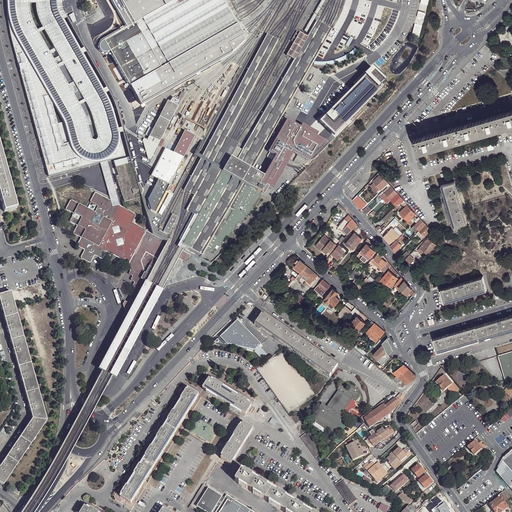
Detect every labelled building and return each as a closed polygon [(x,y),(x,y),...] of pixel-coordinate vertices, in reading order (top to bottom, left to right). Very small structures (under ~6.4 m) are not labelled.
[(60,19),(56,0),(31,0),(33,9),(43,8),(58,19),(55,19),(57,27),(47,29),(51,32),(49,35),(56,33),(57,38),(51,40),(52,40),(49,44),(55,43),(56,47),(60,43),(60,47),(65,40),(63,30),(57,25),(56,19),(60,19)] [(222,0),(113,0),(128,26),(106,38),(102,41),(100,43),(100,46),(101,48),(103,50),(105,51),(109,51),(112,49),(135,91),(241,32),(240,29),(235,21),(232,16),(229,11),(225,4),(222,0)] [(335,51),(343,55),(353,36),(362,40),(369,27),(380,5),(374,2),(368,12),(360,9),(363,3),(358,0),(353,0),(327,54),(333,57),(335,51)] [(249,171),(332,29),(328,27),(324,25),(319,22),(316,20),(307,36),(303,34),(297,31),(291,41),(294,42),(286,55),(290,57),(294,59),(242,151),(237,147),(239,143),(235,142),(233,141),(230,139),(226,137),(278,40),(275,38),(270,36),(267,34),(201,157),(184,190),(187,192),(192,195),(194,196),(186,211),(190,213),(194,215),(196,216),(198,217),(182,247),(192,252),(200,257),(241,185),(249,171)] [(241,32),(135,91),(143,103),(232,51),(245,38),(243,36),(241,32)] [(48,49),(72,157),(89,153),(90,157),(96,155),(74,58),(65,60),(64,58),(61,59),(60,54),(58,46),(48,49)] [(311,91),(322,72),(311,65),(300,85),(305,88),(303,92),(298,90),(294,96),(305,102),(309,96),(306,94),(308,89),(311,91)] [(387,78),(373,65),(320,120),(335,134),(383,85),(382,83),(387,78)] [(180,103),(172,99),(169,104),(167,103),(155,126),(152,125),(151,129),(153,130),(147,141),(144,139),(143,141),(146,152),(148,153),(147,155),(149,158),(151,160),(180,103)] [(511,115),(503,118),(507,132),(511,130),(511,115)] [(482,124),(486,138),(507,132),(503,118),(482,124)] [(287,119),(268,151),(275,155),(294,123),(287,119)] [(300,127),(294,123),(275,155),(262,178),(258,186),(254,192),(260,195),(264,187),(266,183),(273,187),(283,171),(286,165),(294,152),(297,154),(294,160),(299,163),(304,158),(306,160),(308,161),(327,143),(325,141),(316,136),(300,127)] [(300,127),(316,136),(317,133),(302,124),(300,127)] [(465,129),(469,143),(486,138),(482,124),(465,129)] [(441,136),(445,150),(469,143),(465,129),(441,136)] [(153,173),(152,176),(169,185),(183,158),(195,136),(184,131),(173,153),(165,149),(153,173)] [(425,141),(429,154),(445,150),(441,136),(425,141)] [(412,145),(416,158),(429,154),(425,141),(412,145)] [(16,209),(0,151),(0,199),(4,213),(16,209)] [(183,158),(169,185),(171,186),(175,188),(189,161),(185,159),(183,158)] [(130,164),(115,169),(118,177),(116,178),(124,204),(141,198),(130,164)] [(262,178),(249,171),(241,185),(242,186),(254,192),(257,186),(258,186),(262,178)] [(386,185),(388,183),(380,174),(379,176),(373,182),(374,183),(380,189),(380,190),(386,185)] [(445,197),(458,193),(455,181),(441,185),(445,197)] [(377,192),(380,189),(374,183),(371,186),(377,192)] [(385,193),(391,200),(398,194),(392,187),(390,185),(388,187),(383,191),(384,192),(385,192),(386,192),(385,193)] [(254,192),(242,186),(229,210),(232,212),(226,222),(223,221),(214,237),(224,242),(227,237),(230,239),(233,233),(234,234),(237,228),(236,228),(238,223),(242,226),(245,219),(247,220),(251,212),(253,213),(261,199),(259,197),(260,195),(254,192)] [(309,191),(304,187),(300,191),(305,195),(309,191)] [(124,308),(126,315),(97,370),(98,371),(115,380),(161,292),(160,292),(161,291),(162,291),(165,284),(164,284),(167,279),(168,278),(170,279),(172,280),(182,261),(187,263),(189,259),(191,255),(182,250),(151,233),(150,228),(143,230),(130,223),(135,214),(127,209),(119,205),(115,203),(112,201),(96,191),(92,201),(99,206),(95,215),(72,201),(67,209),(76,214),(72,222),(79,226),(75,233),(83,238),(80,245),(87,249),(84,257),(92,261),(96,254),(104,257),(106,253),(114,257),(122,261),(128,264),(127,267),(131,269),(128,273),(132,275),(130,279),(134,281),(132,285),(136,287),(134,291),(138,293),(134,300),(131,298),(128,302),(125,300),(123,304),(124,308)] [(381,197),(388,203),(391,200),(385,193),(381,197)] [(450,216),(463,212),(458,193),(445,197),(449,214),(450,216)] [(391,200),(397,206),(399,204),(403,201),(403,200),(398,194),(391,200)] [(353,200),(356,204),(362,199),(358,195),(353,200)] [(408,205),(406,206),(401,212),(409,221),(414,216),(416,214),(408,205)] [(362,211),(365,215),(371,209),(368,206),(362,211)] [(383,220),(386,223),(395,213),(392,211),(383,220)] [(463,212),(450,216),(453,228),(467,224),(463,212)] [(338,228),(348,235),(357,225),(349,215),(338,228)] [(163,234),(167,236),(177,219),(172,216),(163,234)] [(198,217),(196,216),(179,245),(182,247),(198,217)] [(414,226),(419,231),(425,224),(421,219),(418,222),(414,226)] [(422,238),(428,232),(430,234),(432,232),(425,224),(419,231),(417,233),(422,238)] [(388,242),(391,246),(400,236),(392,228),(383,236),(385,238),(388,242)] [(351,251),(361,240),(353,234),(343,245),(351,251)] [(329,252),(332,254),(334,251),(338,246),(325,235),(318,243),(324,249),(323,250),(327,253),(329,252)] [(391,246),(396,251),(402,245),(401,244),(406,239),(402,235),(400,236),(391,246)] [(436,246),(439,243),(430,236),(428,239),(436,246)] [(429,255),(436,246),(428,239),(420,248),(429,255)] [(376,251),(372,248),(367,244),(357,256),(365,263),(371,257),(376,251)] [(332,254),(337,260),(345,251),(339,245),(338,246),(334,251),(332,254)] [(426,259),(429,255),(420,248),(418,251),(423,256),(426,259)] [(380,252),(377,249),(376,251),(371,257),(373,259),(377,254),(380,252)] [(391,265),(380,252),(377,254),(373,259),(371,261),(373,262),(384,272),(391,265)] [(404,261),(410,255),(407,252),(401,257),(404,261)] [(404,261),(407,265),(413,259),(410,255),(404,261)] [(294,267),(300,272),(306,266),(299,261),(294,267)] [(394,269),(391,265),(384,272),(382,275),(383,276),(390,268),(393,270),(394,269)] [(309,285),(317,276),(306,266),(300,272),(298,275),(301,277),(303,275),(308,279),(306,282),(309,285)] [(354,278),(359,272),(360,274),(363,270),(358,266),(351,275),(354,278)] [(390,287),(398,278),(389,271),(381,279),(390,287)] [(461,283),(466,297),(486,291),(482,277),(461,283)] [(394,286),(400,280),(398,278),(390,287),(388,289),(390,290),(394,286)] [(411,289),(401,278),(400,280),(394,286),(399,290),(399,291),(400,292),(399,293),(399,294),(401,295),(402,295),(403,295),(404,295),(405,294),(406,295),(411,289)] [(357,281),(355,279),(351,284),(349,286),(355,291),(361,284),(357,281)] [(363,297),(374,284),(367,279),(362,285),(357,292),(363,297)] [(380,281),(388,289),(390,287),(381,279),(380,281)] [(279,287),(284,291),(287,288),(290,284),(288,282),(285,280),(281,285),(279,287)] [(323,296),(330,286),(322,280),(313,290),(315,292),(316,291),(323,296)] [(287,288),(289,291),(296,283),(294,281),(290,284),(287,288)] [(466,297),(461,283),(440,290),(444,303),(466,297)] [(333,289),(324,299),(329,303),(330,301),(335,305),(339,300),(335,296),(338,293),(333,289)] [(12,291),(0,293),(0,296),(33,417),(0,465),(0,480),(4,483),(47,419),(12,291)] [(301,305),(303,303),(306,299),(302,296),(297,302),(301,305)] [(345,306),(341,312),(347,317),(351,311),(345,306)] [(265,332),(273,321),(263,313),(254,325),(265,332)] [(511,330),(511,315),(493,321),(497,335),(511,330)] [(351,322),(359,329),(364,323),(357,316),(351,322)] [(238,321),(215,343),(217,344),(217,345),(253,353),(261,345),(238,321)] [(288,348),(296,337),(273,321),(265,332),(288,348)] [(497,335),(493,321),(473,327),(477,341),(497,335)] [(378,340),(385,332),(379,328),(374,323),(371,326),(367,331),(378,340)] [(477,341),(473,327),(453,333),(457,347),(477,341)] [(376,342),(378,340),(367,331),(365,333),(376,342)] [(457,347),(453,333),(433,339),(437,353),(457,347)] [(305,360),(313,348),(296,337),(288,348),(305,360)] [(393,350),(387,338),(382,343),(383,344),(373,355),(378,360),(377,360),(382,365),(390,357),(388,355),(393,350)] [(323,372),(331,361),(313,348),(305,360),(323,372)] [(511,352),(498,357),(501,368),(505,367),(508,375),(504,376),(505,380),(511,378),(511,352)] [(331,361),(323,372),(329,377),(338,366),(331,361)] [(408,370),(403,365),(393,373),(397,376),(398,377),(408,370)] [(453,396),(460,390),(441,368),(436,375),(433,379),(436,382),(443,391),(447,389),(453,396)] [(416,376),(408,370),(398,377),(397,376),(393,380),(397,383),(400,379),(406,384),(416,376)] [(223,402),(229,393),(222,388),(223,387),(214,381),(213,383),(209,380),(202,389),(223,402)] [(332,433),(343,418),(340,415),(351,399),(355,402),(360,394),(350,386),(347,390),(340,385),(337,390),(339,391),(327,407),(322,404),(312,419),(332,433)] [(178,405),(188,412),(198,395),(189,389),(188,391),(186,390),(180,399),(182,400),(178,405)] [(229,393),(223,402),(244,417),(251,407),(246,404),(247,403),(238,397),(237,398),(229,393)] [(390,412),(395,408),(400,404),(404,396),(400,394),(395,399),(385,406),(390,412)] [(166,425),(176,431),(188,412),(178,405),(174,412),(173,411),(167,420),(168,421),(166,425)] [(364,420),(365,421),(370,428),(391,413),(390,412),(385,406),(382,405),(373,412),(369,416),(364,420)] [(371,410),(362,417),(364,420),(369,416),(373,412),(371,410)] [(232,441),(242,447),(253,429),(243,423),(240,428),(239,427),(233,436),(235,436),(232,441)] [(155,443),(165,450),(176,431),(166,425),(163,430),(161,429),(156,438),(157,439),(155,443)] [(377,444),(383,440),(391,434),(394,432),(390,427),(384,431),(382,428),(376,432),(377,433),(375,435),(372,430),(369,432),(372,435),(368,438),(372,445),(375,443),(377,444)] [(309,432),(300,438),(315,458),(323,453),(309,432)] [(473,440),(467,445),(468,447),(467,447),(474,455),(482,449),(475,441),(474,441),(473,440)] [(242,447),(232,441),(229,445),(228,444),(222,453),(224,454),(221,459),(231,465),(242,447)] [(359,448),(357,445),(354,441),(346,446),(355,459),(365,453),(360,447),(359,448)] [(488,450),(481,442),(479,443),(486,451),(488,450)] [(143,461),(154,467),(165,450),(155,443),(152,448),(150,447),(145,456),(146,457),(143,461)] [(406,456),(407,457),(410,454),(405,448),(402,451),(399,448),(386,458),(389,462),(387,463),(392,468),(395,465),(397,467),(401,463),(400,461),(406,456)] [(511,454),(503,462),(496,472),(511,490),(511,454)] [(131,481),(141,487),(154,467),(143,461),(140,466),(139,465),(134,474),(135,475),(131,481)] [(377,467),(375,465),(372,462),(369,465),(367,463),(363,467),(375,480),(382,474),(383,475),(386,472),(379,465),(377,467)] [(411,470),(418,477),(424,472),(418,464),(411,470)] [(249,490),(254,480),(252,479),(253,477),(244,472),(243,473),(241,472),(235,481),(247,489),(249,490)] [(390,486),(395,492),(410,479),(405,473),(390,486)] [(419,482),(425,488),(432,482),(425,475),(418,481),(419,482)] [(254,480),(249,490),(265,500),(271,490),(267,488),(268,487),(259,481),(258,482),(254,480)] [(343,480),(334,485),(350,506),(358,500),(343,480)] [(141,487),(131,481),(127,487),(126,486),(120,495),(122,496),(121,497),(131,504),(141,487)] [(458,481),(453,485),(456,490),(462,485),(458,481)] [(422,491),(425,488),(419,482),(417,484),(422,491)] [(252,511),(226,496),(225,498),(208,487),(196,506),(205,511),(252,511)] [(504,490),(500,493),(504,500),(510,496),(505,489),(504,490)] [(271,490),(265,500),(283,511),(289,502),(285,499),(286,498),(277,492),(276,494),(271,490)] [(408,505),(411,502),(399,496),(397,498),(408,505)] [(500,498),(490,505),(494,511),(501,511),(502,511),(507,508),(500,498)] [(289,502),(283,511),(305,511),(302,510),(303,509),(294,503),(294,505),(289,502)] [(413,511),(409,508),(411,506),(413,504),(411,502),(408,505),(402,511),(413,511)] [(426,511),(431,507),(427,502),(420,508),(423,511),(426,511)]
